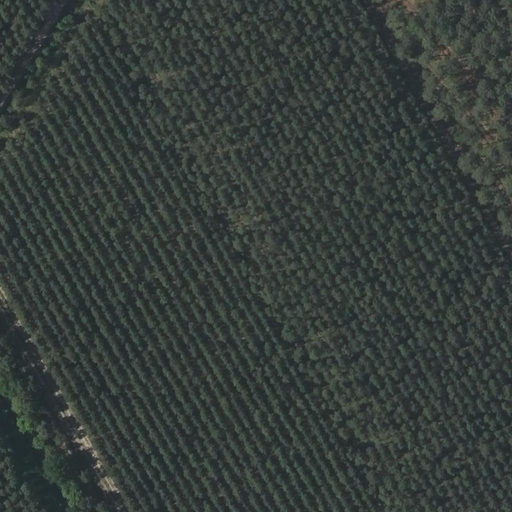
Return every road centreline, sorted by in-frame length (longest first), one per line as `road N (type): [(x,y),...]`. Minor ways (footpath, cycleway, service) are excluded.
road 1 (track): [(137,511),(0,274)]
road 2 (track): [(511,233),(378,0)]
road 3 (track): [(69,511),(0,395)]
road 4 (track): [(0,110),(69,0)]
